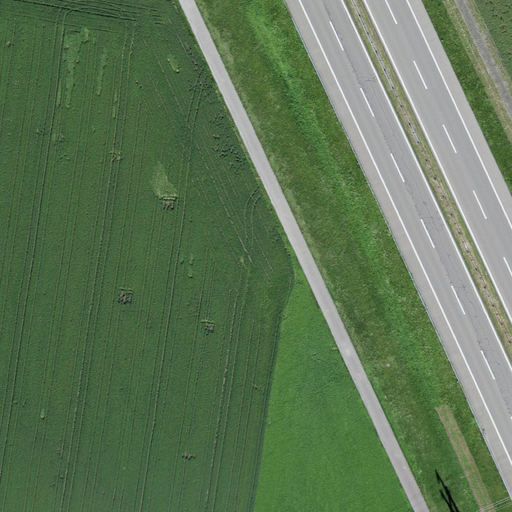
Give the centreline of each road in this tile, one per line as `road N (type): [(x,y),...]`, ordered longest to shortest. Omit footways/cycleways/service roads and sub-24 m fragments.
road 1 (track): [(422,511),(188,0)]
road 2 (motorway): [(320,0),(511,419)]
road 3 (motorway): [(511,271),(386,0)]
